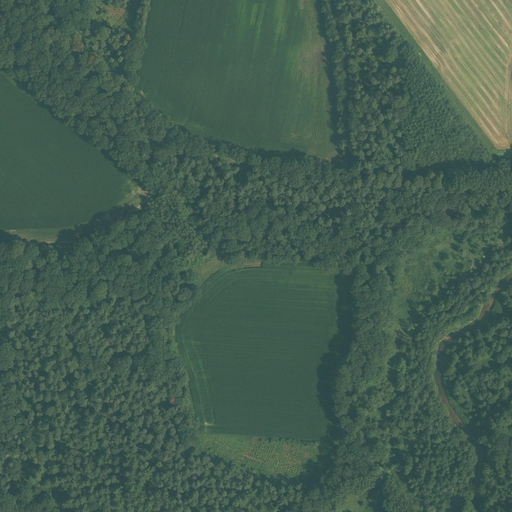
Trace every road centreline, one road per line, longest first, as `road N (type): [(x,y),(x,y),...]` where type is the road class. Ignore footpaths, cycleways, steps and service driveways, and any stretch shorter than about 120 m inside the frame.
road 1 (unclassified): [(352,184),(190,152),(7,0)]
road 2 (track): [(276,511),(305,498),(343,446),(334,396),(357,342),(352,184)]
road 3 (unclassified): [(352,184),(348,50),(333,0)]
road 4 (unclassified): [(352,184),(511,179)]
